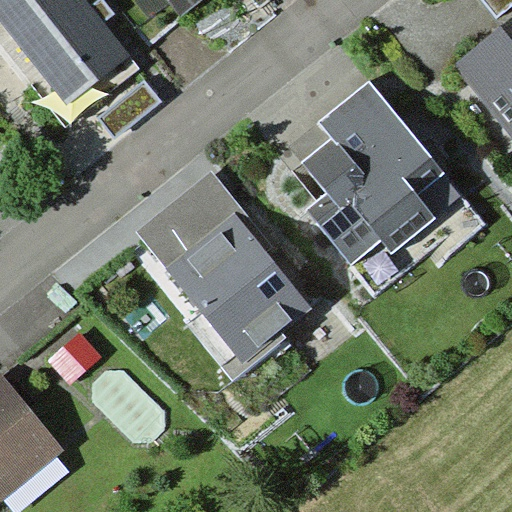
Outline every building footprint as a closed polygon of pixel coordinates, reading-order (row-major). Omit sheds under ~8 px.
[(125,52),(83,0),(0,0),(0,13),(67,98),(125,52)] [(219,0),(175,0),(194,22),(219,0)] [(511,0),(477,0),(507,36),(511,32),(511,0)] [(511,37),(467,74),(511,129),(511,37)] [(442,176),(367,84),(318,124),(331,140),(299,166),(324,197),(306,211),(352,267),(379,245),(389,258),(433,223),(414,199),(442,176)] [(308,304),(235,214),(171,266),(244,356),(308,304)] [(0,511),(10,511),(70,460),(5,386),(0,390),(0,511)]
